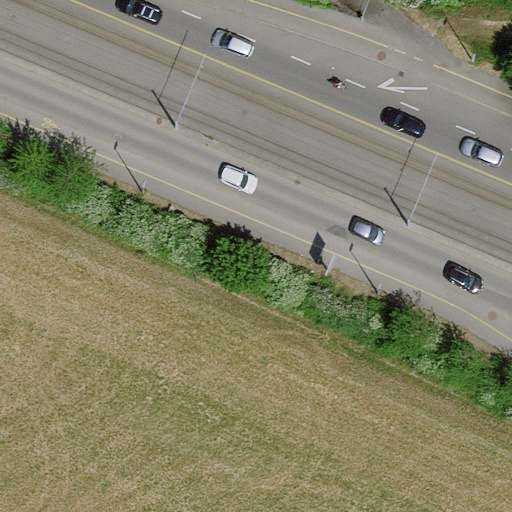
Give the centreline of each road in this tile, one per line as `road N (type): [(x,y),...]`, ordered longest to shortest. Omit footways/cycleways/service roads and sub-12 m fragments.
road 1 (primary): [(0,78),(511,293)]
road 2 (primary): [(511,149),(135,0)]
